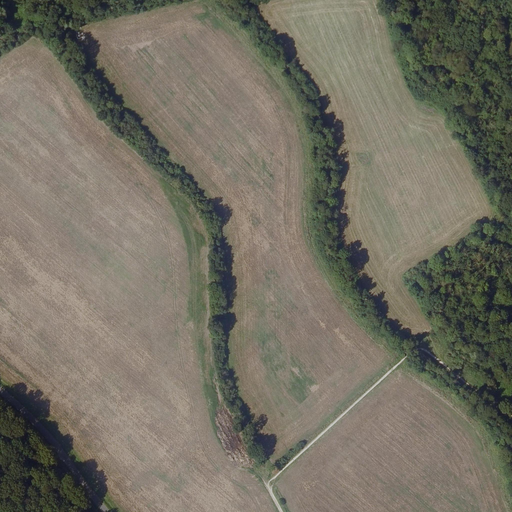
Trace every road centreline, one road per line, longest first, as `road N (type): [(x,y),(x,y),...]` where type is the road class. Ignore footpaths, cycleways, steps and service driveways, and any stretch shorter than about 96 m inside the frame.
road 1 (track): [(409,353),(266,483)]
road 2 (unclassified): [(0,390),(49,437),(106,511)]
